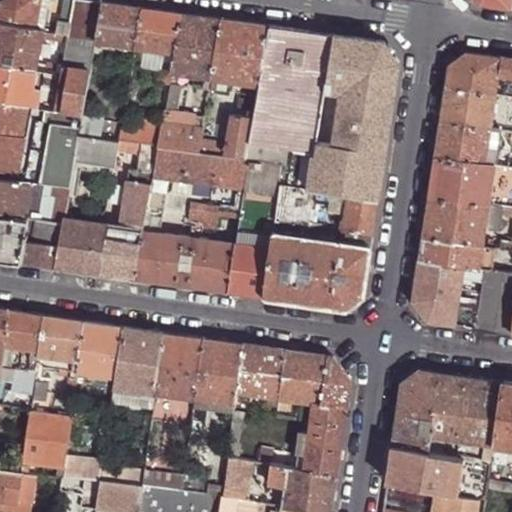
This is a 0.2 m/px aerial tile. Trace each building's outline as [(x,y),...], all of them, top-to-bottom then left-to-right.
[(1,0),(0,1),(0,22),(37,28),(41,0),(1,0)] [(74,0),(58,0),(59,1),(63,1),(57,30),(69,32),(74,0)] [(144,7),(105,1),(98,41),(137,46),(144,7)] [(183,12),(144,7),(137,46),(170,51),(170,56),(176,57),(183,12)] [(223,18),(183,12),(176,57),(167,110),(178,112),(181,89),(183,89),(184,84),(178,83),(181,72),(213,76),(223,18)] [(270,24),(223,18),(213,76),(260,83),(270,24)] [(37,28),(0,22),(0,62),(37,68),(43,36),(68,40),(69,32),(57,30),(37,28)] [(260,83),(254,115),(249,143),(296,150),(315,152),(335,33),(270,24),(260,83)] [(386,40),(335,33),(315,152),(296,150),(294,164),(291,186),(319,190),(333,192),(379,199),(400,62),(386,40)] [(450,64),(446,87),(487,93),(491,73),(499,74),(511,75),(511,57),(468,52),(450,64)] [(63,66),(63,64),(48,61),(46,70),(52,70),(62,72),(63,66)] [(37,68),(0,62),(0,99),(31,105),(35,79),(50,82),(52,70),(46,70),(37,68)] [(92,70),(63,66),(62,72),(56,108),(56,109),(84,112),(92,70)] [(491,73),(487,93),(496,94),(499,74),(491,73)] [(487,93),(446,87),(441,121),(491,128),(496,94),(487,93)] [(0,175),(17,178),(31,105),(0,99),(0,175)] [(56,109),(56,108),(31,105),(17,178),(32,180),(47,183),(71,186),(75,167),(80,134),(81,128),(84,112),(56,109)] [(178,112),(167,110),(165,120),(204,126),(206,116),(178,112)] [(233,112),(226,154),(247,157),(249,143),(254,115),(233,112)] [(204,126),(165,120),(160,145),(200,150),(202,139),(204,126)] [(491,128),(441,121),(436,156),(496,164),(501,129),(491,128)] [(89,135),(80,134),(75,167),(114,173),(118,150),(119,139),(89,135)] [(121,139),(119,139),(118,150),(157,157),(159,145),(121,139)] [(202,139),(200,150),(221,153),(223,142),(202,139)] [(249,143),(247,157),(251,158),(285,163),(294,164),(296,150),(249,143)] [(159,145),(157,157),(153,175),(182,179),(180,190),(188,192),(190,180),(240,188),(239,193),(238,193),(236,207),(222,205),(221,207),(192,202),(190,220),(195,221),(192,237),(202,238),(204,227),(218,230),(218,228),(239,232),(241,224),(251,158),(247,157),(226,154),(221,153),(200,150),(160,145),(159,145)] [(490,203),(496,164),(436,156),(430,195),(490,203)] [(285,163),(251,158),(241,224),(257,227),(264,180),(282,183),(285,163)] [(294,164),(285,163),(282,183),(282,184),(291,186),(294,164)] [(32,180),(17,178),(0,175),(0,212),(25,216),(32,180)] [(122,226),(105,224),(96,272),(135,277),(151,191),(152,183),(128,180),(122,226)] [(66,218),(71,186),(47,183),(41,219),(65,223),(66,218)] [(319,190),(291,186),(282,184),(277,221),(314,226),(319,190)] [(151,191),(135,277),(231,291),(238,244),(202,238),(192,237),(151,231),(154,211),(161,212),(162,205),(166,205),(168,193),(151,191)] [(275,232),(272,249),(265,296),(348,308),(365,295),(379,199),(333,192),(330,209),(343,212),(342,217),(346,217),(344,230),(348,230),(346,243),(337,241),(337,237),(333,236),(332,240),(309,237),(309,233),(305,233),(305,236),(275,232)] [(486,227),(490,203),(430,195),(424,235),(484,244),(486,227)] [(511,196),(501,195),(500,205),(504,206),(511,206),(511,196)] [(504,206),(500,205),(490,203),(486,227),(501,230),(504,214),(504,206)] [(30,218),(25,216),(0,212),(0,257),(22,261),(30,218)] [(88,221),(66,218),(65,223),(58,266),(96,272),(105,224),(101,223),(102,217),(89,216),(88,221)] [(65,223),(41,219),(30,218),(22,261),(58,266),(65,223)] [(484,244),(424,235),(421,259),(465,266),(477,267),(480,268),(484,244)] [(500,247),(511,248),(511,240),(501,239),(500,247)] [(238,244),(231,291),(265,296),(272,249),(238,244)] [(489,269),(492,270),(496,246),(493,245),(488,245),(484,244),(480,268),(489,269)] [(465,266),(421,259),(414,300),(430,319),(456,323),(459,302),(465,266)] [(489,269),(480,268),(477,267),(475,277),(487,279),(489,269)] [(480,327),(511,331),(511,272),(492,270),(489,269),(487,279),(480,327)] [(465,304),(459,302),(456,323),(462,324),(465,304)] [(40,349),(46,314),(13,309),(0,307),(0,362),(3,363),(6,344),(40,349)] [(40,354),(80,360),(86,320),(46,314),(40,349),(40,354)] [(78,370),(118,377),(126,326),(86,320),(80,360),(78,370)] [(156,392),(165,332),(126,326),(118,377),(116,387),(156,392)] [(196,398),(205,337),(165,332),(156,392),(163,393),(196,398)] [(238,391),(245,343),(205,337),(196,398),(236,404),(238,391)] [(334,356),(245,343),(238,391),(315,402),(312,420),(307,419),(305,431),(310,432),(305,470),(338,475),(352,381),(334,356)] [(38,364),(40,354),(40,349),(6,344),(3,363),(16,365),(26,367),(31,368),(38,369),(38,364)] [(38,364),(71,369),(78,370),(80,360),(40,354),(38,364)] [(16,365),(3,363),(0,362),(0,376),(14,379),(14,378),(15,370),(16,365)] [(24,379),(26,367),(16,365),(15,370),(21,371),(20,379),(24,379)] [(36,381),(36,380),(38,369),(31,368),(29,380),(36,381)] [(65,402),(73,403),(74,396),(77,375),(78,370),(71,369),(65,402)] [(403,381),(393,443),(431,450),(433,435),(454,438),(461,439),(495,444),(504,381),(419,369),(403,381)] [(77,375),(74,396),(85,398),(88,377),(77,375)] [(36,381),(33,397),(45,399),(47,381),(36,380),(36,381)] [(511,382),(504,381),(495,444),(500,445),(511,446),(511,382)] [(161,406),(163,393),(156,392),(154,405),(161,406)] [(195,405),(235,411),(236,404),(196,398),(195,405)] [(63,465),(64,461),(71,416),(31,409),(26,445),(24,459),(63,465)] [(232,430),(233,421),(234,418),(227,417),(226,429),(232,430)] [(232,430),(230,445),(228,455),(228,457),(239,458),(244,423),(233,421),(232,430)] [(22,471),(24,459),(26,445),(9,442),(7,462),(6,468),(22,471)] [(431,450),(393,443),(387,482),(441,493),(451,494),(455,455),(431,450)] [(257,446),(255,461),(270,464),(273,448),(257,446)] [(492,463),(455,455),(451,494),(480,500),(486,502),(488,487),(490,480),(492,463)] [(239,458),(228,457),(224,485),(223,497),(242,500),(248,501),(255,461),(239,458)] [(61,476),(82,478),(84,464),(64,461),(63,465),(61,476)] [(312,511),(332,511),(338,475),(305,470),(272,464),(270,483),(286,486),(283,507),(312,511)] [(0,498),(31,503),(36,472),(22,471),(6,468),(1,468),(0,467),(0,498)] [(111,482),(142,486),(144,472),(113,468),(111,482)] [(142,486),(182,491),(184,477),(144,472),(142,486)] [(98,493),(100,480),(82,478),(61,476),(59,487),(98,493)] [(137,511),(142,486),(111,482),(100,480),(98,493),(96,509),(118,511),(137,511)] [(511,483),(490,480),(488,487),(511,490),(511,483)] [(223,497),(224,485),(207,482),(206,494),(223,497)] [(220,511),(223,497),(206,494),(182,491),(142,486),(137,511),(220,511)] [(437,511),(447,511),(451,494),(441,493),(437,511)] [(447,511),(477,511),(480,500),(451,494),(447,511)] [(240,511),(241,508),(242,500),(223,497),(220,511),(240,511)] [(261,511),(262,503),(248,501),(242,500),(241,508),(261,511)] [(312,511),(283,507),(268,504),(262,503),(261,511),(312,511)]
